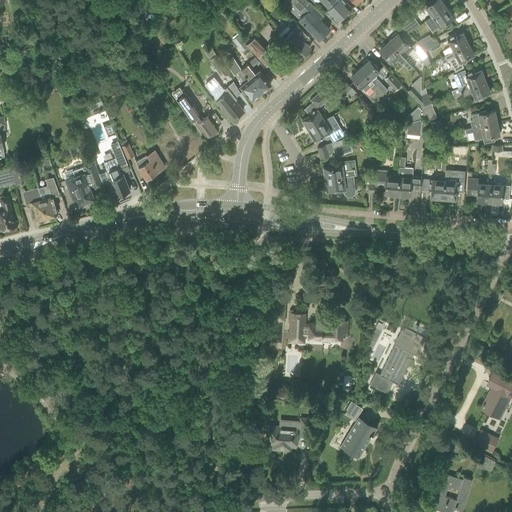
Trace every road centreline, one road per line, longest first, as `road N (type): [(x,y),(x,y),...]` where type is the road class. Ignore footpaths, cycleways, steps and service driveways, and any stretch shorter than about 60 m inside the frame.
road 1 (residential): [(388,491),(511,241)]
road 2 (tertiary): [(267,112),(389,0)]
road 3 (secondary): [(349,229),(511,241)]
road 4 (residential): [(257,496),(388,491)]
